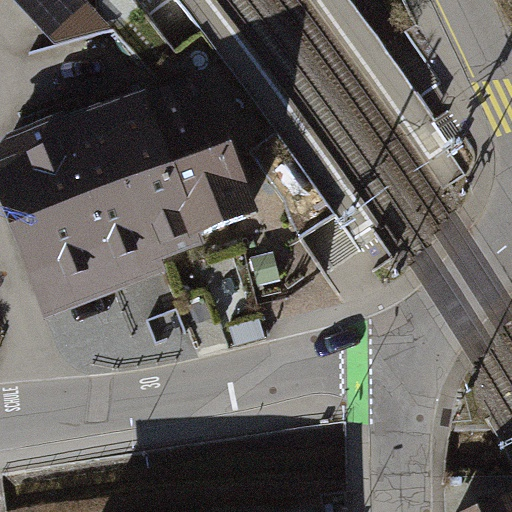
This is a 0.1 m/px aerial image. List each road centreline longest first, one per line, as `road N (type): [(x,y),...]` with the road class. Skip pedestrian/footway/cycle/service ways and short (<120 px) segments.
road 1 (residential): [(0,418),(357,360),(413,359)]
road 2 (residential): [(413,359),(401,511)]
road 3 (residential): [(511,246),(452,300),(413,359)]
